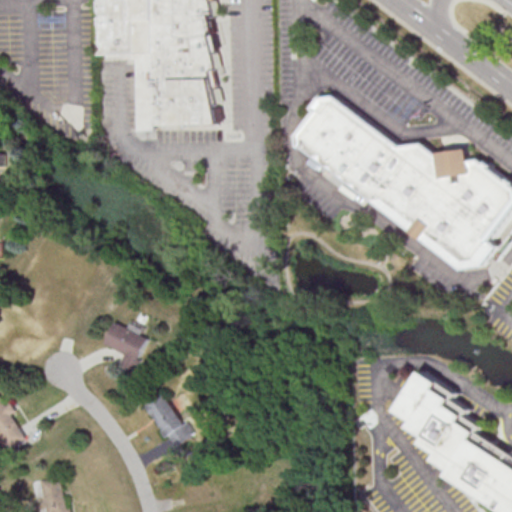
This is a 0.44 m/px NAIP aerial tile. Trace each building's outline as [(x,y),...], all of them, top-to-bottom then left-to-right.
[(223,121),(212,67),(218,66),(212,34),(219,32),(215,12),(212,0),(96,0),(98,52),(111,52),(111,55),(126,55),(140,59),(143,127),(159,127),(159,124),(223,121)] [(511,179),(511,216),(494,240),(501,245),(485,265),(465,268),(302,145),(301,133),(319,109),(316,106),(324,95),(338,94),(405,145),(426,141),(441,154),(441,151),(471,147),(473,160),(482,158),(511,179)] [(137,371),(152,336),(117,322),(108,344),(128,352),(123,365),(137,371)] [(511,511),(509,511),(452,475),(455,469),(439,459),(443,453),(426,442),(430,436),(413,425),(417,420),(401,409),(428,368),(463,391),(459,398),(475,408),(471,414),(487,424),(483,430),(511,449),(511,511)] [(29,438),(14,413),(18,410),(13,402),(8,404),(1,392),(0,393),(0,433),(9,449),(29,438)] [(185,424),(165,392),(147,404),(167,436),(171,434),(178,446),(197,434),(189,421),(185,424)] [(69,511),(62,475),(42,479),(48,511),(69,511)]
